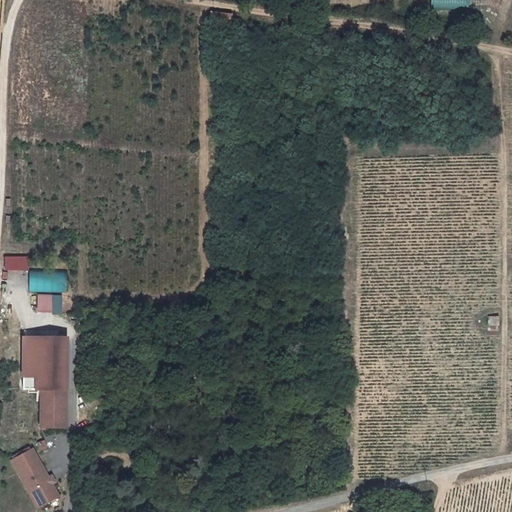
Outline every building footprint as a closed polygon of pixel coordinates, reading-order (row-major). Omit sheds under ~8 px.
[(431,0),(432,9),(482,9),(481,0),(431,0)] [(211,12),(210,26),(232,26),(233,12),(211,12)] [(29,271),(29,257),(5,256),(5,270),(29,271)] [(30,270),(30,292),(68,292),(68,270),(30,270)] [(191,293),(191,283),(180,283),(180,293),(191,293)] [(39,293),(38,308),(53,308),(54,293),(39,293)] [(53,308),(53,311),(61,311),(62,293),(54,293),(53,308)] [(487,321),(500,320),(500,312),(487,312),(487,321)] [(42,386),(41,424),(67,425),(68,387),(42,386)] [(13,458),(19,470),(22,468),(42,504),(60,494),(53,481),(50,475),(34,446),(13,458)] [(19,470),(39,505),(42,504),(22,468),(19,470)]
